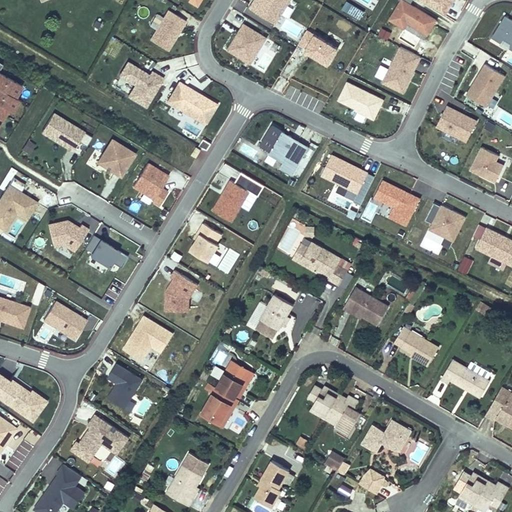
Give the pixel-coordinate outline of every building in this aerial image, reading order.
[(276,26),(292,0),(254,0),(249,9),(276,26)] [(341,9),(360,20),(365,11),(347,0),(341,9)] [(436,20),(409,4),(411,0),(400,0),(389,19),(404,28),(407,22),(427,34),(436,20)] [(420,0),(444,14),(452,0),(420,0)] [(141,6),(138,14),(146,18),(149,9),(141,6)] [(168,52),(186,22),(167,11),(150,41),(168,52)] [(511,48),(511,19),(504,15),(492,36),(500,41),(503,38),(511,43),(509,47),(511,48)] [(267,38),(244,25),(229,51),(251,64),(267,38)] [(378,35),(388,39),(391,31),(382,27),(378,35)] [(330,66),(339,50),(308,32),(300,45),(307,50),(306,52),(330,66)] [(273,41),(255,67),(263,73),(281,46),(273,41)] [(467,43),(463,51),(477,56),(480,48),(467,43)] [(403,92),(421,56),(401,46),(383,82),(403,92)] [(0,125),(1,124),(2,125),(11,110),(14,112),(21,100),(17,98),(24,86),(0,72),(5,65),(0,62),(0,125)] [(486,105),(505,74),(486,63),(474,83),(475,84),(468,95),(486,105)] [(146,109),(163,80),(152,73),(149,78),(145,76),(146,74),(128,64),(120,77),(135,86),(128,98),(146,109)] [(375,76),(382,79),(388,67),(380,64),(375,76)] [(218,105),(200,94),(199,96),(194,94),(196,92),(180,82),(168,103),(206,125),(218,105)] [(375,120),(384,100),(348,82),(339,101),(356,109),(356,110),(375,120)] [(467,141),(478,120),(447,105),(437,126),(467,141)] [(86,133),(56,114),(44,133),(75,152),(86,133)] [(294,174),(311,145),(274,123),(262,144),(272,149),(270,152),(285,161),(282,167),(294,174)] [(30,155),(36,143),(27,139),(21,151),(30,155)] [(123,178),(138,155),(114,140),(100,164),(123,178)] [(497,181),(505,163),(498,159),(501,154),(483,145),(472,169),(497,181)] [(199,160),(203,153),(199,150),(194,158),(199,160)] [(370,170),(333,152),(322,174),(359,192),(355,200),(363,203),(377,175),(369,171),(370,170)] [(164,190),(172,178),(149,164),(135,187),(157,201),(156,203),(162,207),(170,194),(164,190)] [(241,171),(235,182),(251,191),(259,196),(265,185),(241,171)] [(409,224),(422,196),(385,178),(376,196),(396,206),(391,216),(409,224)] [(31,217),(39,204),(22,193),(27,186),(15,179),(0,203),(0,227),(6,231),(17,214),(24,212),(31,217)] [(232,222),(251,191),(235,182),(230,179),(212,210),(232,222)] [(338,202),(339,196),(351,198),(353,190),(334,185),(331,200),(338,202)] [(456,240),(468,215),(443,203),(442,205),(436,201),(427,219),(434,222),(431,228),(456,240)] [(31,217),(24,212),(17,214),(28,221),(31,217)] [(77,252),(90,230),(83,226),(81,229),(69,221),(51,226),(56,248),(65,245),(77,252)] [(210,263),(221,246),(218,244),(223,235),(206,225),(200,234),(202,235),(192,252),(210,263)] [(314,235),(314,226),(307,225),(306,235),(314,235)] [(511,236),(489,225),(478,247),(493,254),(490,261),(505,269),(509,262),(511,263),(511,236)] [(130,258),(95,236),(87,250),(94,254),(92,257),(111,268),(114,263),(123,269),(130,258)] [(316,269),(317,267),(303,259),(314,240),(307,236),(294,257),(316,269)] [(303,259),(317,267),(332,275),(330,278),(341,284),(342,283),(348,287),(356,274),(349,270),(354,262),(314,239),(314,240),(303,259)] [(468,274),(474,260),(464,255),(458,270),(468,274)] [(191,297),(200,283),(176,268),(172,275),(175,277),(167,290),(167,309),(191,309),(191,297)] [(38,283),(32,302),(39,303),(44,285),(38,283)] [(358,284),(345,307),(352,311),(353,309),(364,316),(378,324),(391,303),(358,284)] [(273,340),(281,326),(287,317),(293,306),(275,295),(267,307),(259,303),(252,315),(260,320),(255,329),(273,340)] [(24,329),(31,307),(0,296),(0,320),(0,321),(1,318),(4,319),(3,322),(24,329)] [(77,340),(88,321),(57,302),(45,321),(77,340)] [(480,313),(491,315),(492,305),(482,303),(480,313)] [(353,309),(352,311),(363,317),(364,316),(353,309)] [(163,351),(175,331),(146,313),(125,348),(145,360),(153,346),(163,351)] [(290,318),(287,317),(281,326),(285,328),(290,318)] [(51,333),(62,339),(65,334),(55,328),(51,333)] [(416,356),(414,359),(427,366),(437,348),(403,328),(394,344),(411,353),(416,356)] [(465,386),(470,389),(469,392),(480,398),(489,381),(452,360),(441,379),(449,383),(450,381),(463,389),(465,386)] [(127,406),(145,378),(118,361),(109,376),(118,381),(110,395),(127,406)] [(233,361),(201,416),(219,426),(251,372),(233,361)] [(220,379),(224,370),(216,366),(211,374),(220,379)] [(223,428),(254,374),(251,372),(219,426),(223,428)] [(47,402),(32,391),(30,393),(15,383),(14,385),(10,382),(0,374),(0,398),(33,422),(47,402)] [(324,416),(336,423),(341,414),(348,402),(345,400),(347,396),(331,387),(329,390),(323,387),(315,382),(309,394),(316,398),(313,403),(327,411),(324,416)] [(511,393),(502,388),(484,418),(493,424),(496,420),(511,429),(511,393)] [(348,393),(347,396),(345,400),(348,402),(341,414),(349,418),(360,399),(348,393)] [(313,403),(310,408),(324,416),(327,411),(313,403)] [(131,436),(97,412),(91,420),(94,422),(91,425),(81,441),(79,439),(72,448),(91,461),(104,442),(119,453),(131,436)] [(138,412),(135,421),(145,424),(148,415),(138,412)] [(17,429),(0,417),(0,453),(0,454),(6,445),(1,441),(6,433),(12,437),(17,429)] [(401,447),(410,431),(390,420),(384,431),(373,425),(362,444),(377,453),(381,445),(387,443),(387,447),(394,450),(401,447)] [(300,436),(297,443),(306,448),(310,441),(300,436)] [(168,491),(192,505),(196,497),(191,494),(197,484),(199,485),(212,462),(191,450),(168,491)] [(326,463),(337,469),(343,459),(331,452),(326,463)] [(49,482),(62,464),(53,457),(40,475),(49,482)] [(343,459),(337,469),(341,472),(346,461),(343,459)] [(288,472),(271,462),(260,481),(264,483),(260,489),(255,499),(272,508),(282,491),(278,489),(288,472)] [(75,510),(86,494),(75,487),(82,477),(65,465),(58,475),(60,476),(49,490),(51,492),(48,496),(46,495),(35,510),(38,511),(58,511),(65,503),(75,510)] [(370,468),(365,473),(380,482),(381,475),(370,468)] [(478,476),(476,480),(470,477),(462,472),(456,483),(463,487),(460,493),(475,501),(487,481),(478,476)] [(375,492),(380,482),(365,473),(359,483),(375,492)] [(495,486),(487,481),(475,501),(472,506),(472,507),(481,511),(484,511),(487,508),(494,511),(507,489),(497,483),(495,486)] [(191,494),(196,497),(202,487),(199,485),(197,484),(191,494)] [(457,498),(472,506),(475,501),(460,493),(457,498)] [(156,511),(173,511),(156,502),(152,509),(156,511)]
